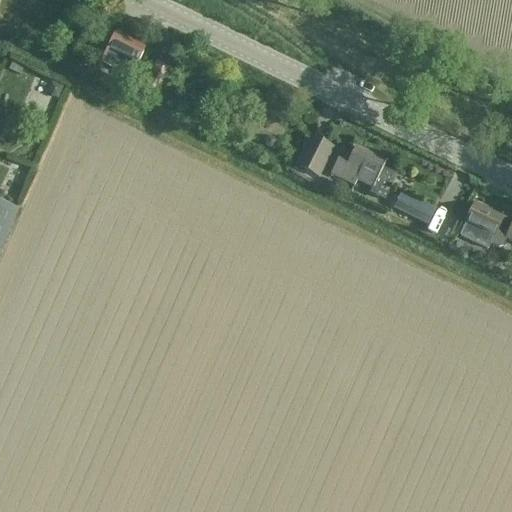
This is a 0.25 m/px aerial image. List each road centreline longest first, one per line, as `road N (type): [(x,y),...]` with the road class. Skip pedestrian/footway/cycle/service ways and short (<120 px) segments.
road 1 (track): [(511,308),(73,96)]
road 2 (tertiary): [(141,0),(511,179)]
road 3 (track): [(258,0),(511,121)]
road 4 (track): [(236,0),(323,61),(341,97)]
